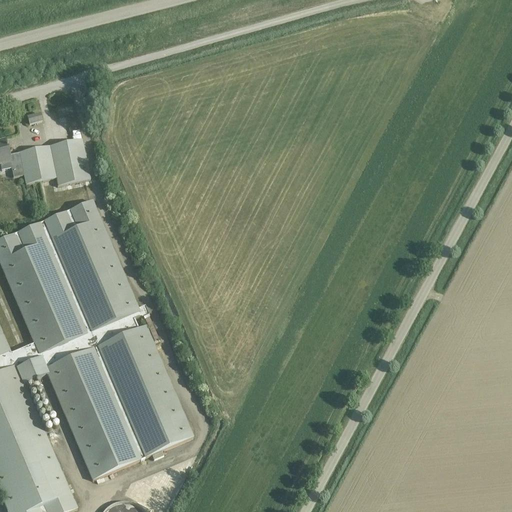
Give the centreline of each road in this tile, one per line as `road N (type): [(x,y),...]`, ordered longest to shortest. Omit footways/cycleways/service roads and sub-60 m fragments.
road 1 (unclassified): [(306,511),(511,128)]
road 2 (unclassified): [(0,103),(359,0)]
road 3 (tertiary): [(0,46),(185,0)]
